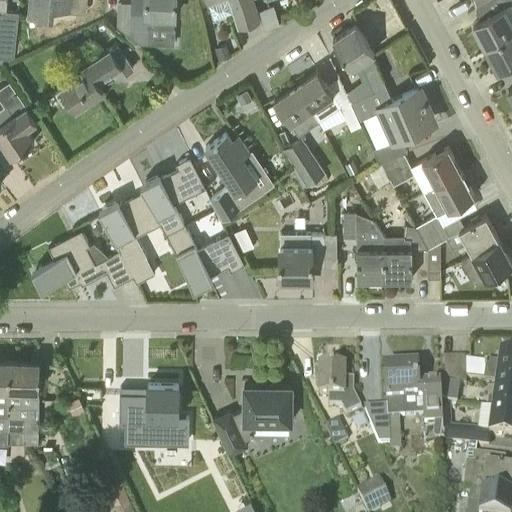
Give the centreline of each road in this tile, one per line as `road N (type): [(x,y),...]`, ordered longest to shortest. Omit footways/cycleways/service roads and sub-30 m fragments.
road 1 (residential): [(511,315),(0,316)]
road 2 (residential): [(0,232),(325,0)]
road 3 (residential): [(511,179),(415,0)]
